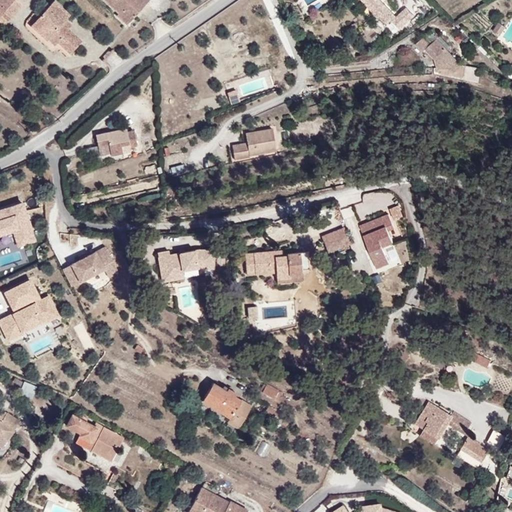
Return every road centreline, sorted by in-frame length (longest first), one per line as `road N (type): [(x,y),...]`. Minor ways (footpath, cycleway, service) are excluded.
road 1 (unclassified): [(40,140),(57,166),(59,211),(98,225),(183,227),(400,182),(429,182),(511,218)]
road 2 (unclassified): [(221,0),(40,140)]
road 3 (residential): [(300,511),(330,490),(367,484),(392,488),(425,511)]
